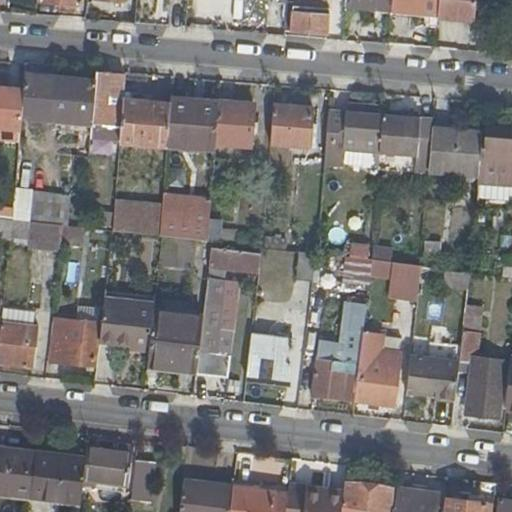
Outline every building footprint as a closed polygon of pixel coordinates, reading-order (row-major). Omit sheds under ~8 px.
[(36,0),(35,14),(59,16),(60,1),(46,0),(36,0)] [(126,0),(126,1),(119,21),(135,23),(137,0),(126,0)] [(392,0),(391,8),(438,12),(439,0),(392,0)] [(479,0),(439,0),(438,12),(438,19),(477,22),(479,0)] [(329,13),(292,10),(291,30),(328,33),(329,13)] [(91,80),(26,73),(25,88),(23,115),(93,122),(97,70),(92,70),(91,80)] [(127,73),(97,70),(93,122),(91,137),(108,138),(109,123),(116,124),(115,139),(121,139),(123,124),(125,99),(127,73)] [(0,125),(22,128),(23,115),(25,88),(0,85),(0,125)] [(220,100),(172,96),(172,102),(219,106),(220,100)] [(172,104),(125,99),(123,124),(121,139),(121,141),(168,146),(172,104)] [(255,102),(220,99),(220,100),(219,106),(216,143),(251,145),(255,102)] [(219,106),(172,102),(172,104),(168,146),(215,150),(216,143),(219,106)] [(380,104),(352,102),(352,111),(379,113),(380,104)] [(308,144),(311,121),(312,106),(275,103),(271,141),(308,144)] [(352,111),(330,109),(325,164),(343,166),(344,149),(381,152),(384,114),(379,113),(352,111)] [(405,115),(384,114),(381,152),(418,155),(418,148),(431,149),(433,128),(434,118),(420,117),(405,115)] [(317,122),(311,121),(308,144),(315,145),(317,122)] [(485,143),(482,143),(479,174),(479,180),(511,182),(511,126),(487,124),(487,131),(485,143)] [(483,131),(433,128),(431,149),(430,170),(479,174),(482,143),(483,131)] [(269,153),(267,168),(288,171),(290,156),(269,153)] [(213,176),(197,175),(195,197),(211,199),(213,176)] [(31,190),(28,219),(64,223),(69,223),(71,195),(31,190)] [(195,197),(164,194),(163,205),(161,235),(163,235),(208,241),(210,218),(211,199),(195,197)] [(163,205),(116,201),(115,211),(114,224),(114,226),(114,229),(161,235),(163,205)] [(374,201),(366,201),(365,209),(373,210),(374,201)] [(15,208),(0,206),(0,215),(14,217),(15,208)] [(115,211),(104,210),(103,224),(114,226),(114,224),(115,211)] [(0,235),(12,237),(12,235),(14,217),(0,215),(0,235)] [(29,245),(61,248),(62,241),(64,223),(28,219),(14,217),(12,235),(30,237),(29,245)] [(222,219),(210,218),(208,241),(213,241),(220,242),(221,230),(222,219)] [(84,243),(86,226),(69,223),(64,223),(62,241),(84,243)] [(236,231),(221,230),(220,242),(235,244),(236,231)] [(285,240),(263,237),(262,247),(285,250),(285,240)] [(372,242),(352,240),(351,256),(370,258),(372,242)] [(396,245),(373,242),(372,255),(371,260),(393,263),(396,245)] [(210,264),(225,266),(260,270),(262,252),(212,246),(210,264)] [(297,280),(312,282),(315,256),(300,254),(297,280)] [(343,284),(368,286),(369,278),(370,266),(371,260),(347,257),(343,284)] [(393,263),(371,260),(370,266),(369,278),(391,281),(390,295),(417,299),(421,267),(393,263)] [(223,278),(225,266),(210,264),(208,276),(223,278)] [(469,287),(471,273),(446,270),(444,284),(469,287)] [(223,278),(208,276),(208,283),(207,291),(203,317),(199,351),(214,353),(223,278)] [(130,347),(149,349),(154,311),(155,303),(105,296),(101,321),(100,339),(130,343),(130,347)] [(313,394),(355,399),(363,333),(366,303),(352,301),(347,345),(345,360),(317,357),(313,394)] [(481,308),(466,307),(462,342),(460,358),(474,360),(468,413),(498,416),(502,385),(506,386),(507,386),(509,361),(476,356),(481,308)] [(33,313),(3,309),(2,321),(31,325),(33,313)] [(203,317),(154,311),(149,349),(147,364),(197,371),(199,359),(199,351),(203,317)] [(100,339),(101,321),(56,316),(50,359),(88,363),(94,364),(96,364),(100,339)] [(31,325),(2,321),(0,336),(0,362),(28,366),(29,353),(35,354),(38,326),(31,325)] [(382,335),(363,333),(355,399),(395,404),(401,354),(381,352),(382,335)] [(295,340),(252,335),(247,377),(268,380),(268,376),(291,379),(295,340)] [(402,338),(382,335),(381,352),(401,354),(402,338)] [(427,353),(411,351),(407,387),(435,391),(435,396),(455,398),(460,358),(462,342),(429,337),(427,353)] [(319,342),(317,357),(345,360),(347,345),(319,342)] [(214,353),(199,351),(199,359),(213,360),(214,353)] [(225,361),(217,361),(215,372),(223,373),(225,361)] [(237,391),(238,382),(229,380),(227,390),(237,391)] [(506,386),(502,385),(498,416),(504,417),(505,408),(507,386),(506,386)] [(435,391),(407,387),(406,392),(435,396),(435,391)] [(133,443),(118,441),(117,449),(88,445),(86,457),(83,483),(96,484),(97,479),(128,482),(133,443)] [(0,490),(31,494),(37,451),(0,447),(0,490)] [(86,457),(37,451),(31,494),(81,501),(83,483),(86,457)] [(157,461),(136,459),(132,498),(152,500),(157,461)] [(180,511),(230,511),(234,485),(184,479),(180,511)] [(324,487),(289,483),(288,492),(285,511),(341,511),(343,494),(323,491),(324,487)] [(391,511),(392,508),(394,488),(345,483),(344,489),(343,494),(341,511),(391,511)] [(395,508),(392,508),(391,511),(438,511),(440,494),(425,492),(425,485),(414,484),(413,490),(398,489),(395,508)] [(285,511),(288,492),(234,485),(230,511),(285,511)] [(448,496),(445,511),(489,511),(491,501),(448,496)] [(511,511),(511,499),(500,498),(497,511),(511,511)]
